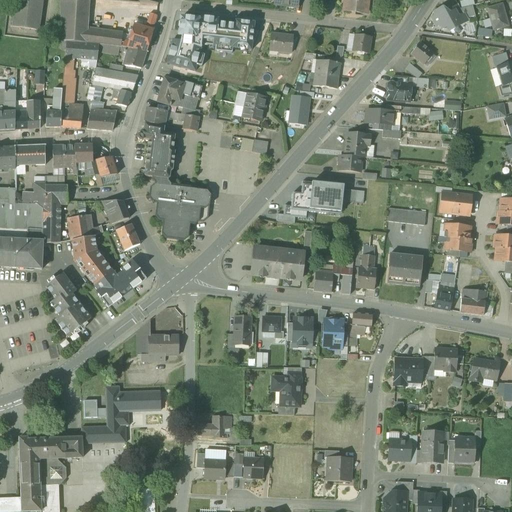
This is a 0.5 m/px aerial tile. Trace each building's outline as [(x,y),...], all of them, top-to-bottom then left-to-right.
[(14,0),(10,27),(37,32),(41,0),(14,0)] [(66,42),(86,44),(87,31),(88,0),(60,0),(61,42),(66,42)] [(345,0),(344,11),(366,14),(367,0),(345,0)] [(467,0),(460,2),(462,9),(472,6),(474,6),(472,0),(467,0)] [(454,11),(457,18),(463,15),(460,10),(457,5),(451,8),(453,12),(454,11)] [(460,10),(463,15),(465,19),(475,16),(472,6),(462,9),(460,10)] [(508,26),(502,9),(499,10),(498,6),(487,9),(490,19),(492,27),(493,30),(508,26)] [(467,22),(465,19),(463,15),(457,18),(454,11),(453,12),(449,14),(442,9),(433,13),(435,17),(432,19),(436,26),(440,25),(442,29),(446,27),(449,31),(467,22)] [(145,28),(153,30),(157,16),(149,14),(147,22),(145,28)] [(250,57),(253,47),(252,47),(252,48),(251,48),(253,31),(254,24),(235,22),(234,25),(218,24),(218,19),(198,17),(198,20),(197,25),(198,25),(197,34),(196,34),(196,38),(191,38),(182,37),(183,37),(178,36),(177,42),(172,41),(165,65),(189,71),(191,65),(196,67),(199,55),(201,48),(200,48),(201,46),(208,47),(208,45),(215,45),(215,47),(232,49),(236,50),(236,46),(247,47),(247,51),(245,51),(244,56),(250,57)] [(179,32),(178,36),(183,37),(182,37),(191,38),(196,38),(196,34),(197,34),(198,25),(197,25),(198,20),(193,20),(193,19),(185,18),(185,19),(180,18),(179,23),(178,32),(179,32)] [(136,19),(134,25),(145,28),(147,22),(136,19)] [(484,29),(492,27),(490,19),(482,21),(484,29)] [(134,25),(129,42),(126,48),(129,49),(146,52),(153,31),(153,30),(145,28),(134,25)] [(477,36),(490,38),(491,31),(478,29),(477,36)] [(113,35),(87,31),(86,44),(99,44),(111,46),(113,35)] [(113,35),(111,46),(119,47),(120,48),(122,40),(122,36),(113,35)] [(277,52),(291,53),(293,37),(282,36),(282,37),(271,36),(272,35),(270,35),(269,51),(270,51),(270,48),(277,49),(277,52)] [(346,52),(353,53),(355,36),(348,35),(346,52)] [(353,53),(368,54),(369,44),(368,44),(369,38),(355,36),(353,53)] [(120,48),(126,48),(129,42),(122,40),(120,48)] [(97,61),(98,52),(99,44),(86,44),(66,42),(64,58),(73,59),(81,60),(97,61)] [(411,54),(424,65),(433,54),(420,43),(411,54)] [(111,46),(99,44),(98,52),(117,56),(118,51),(119,47),(111,46)] [(335,58),(342,59),(344,48),(336,47),(335,58)] [(146,52),(129,49),(128,53),(125,65),(125,67),(141,69),(146,52)] [(496,68),(506,65),(503,54),(491,58),(494,69),(496,69),(496,68)] [(62,78),(71,79),(72,71),(73,59),(64,58),(62,78)] [(96,69),(97,61),(81,60),(80,68),(96,69)] [(318,61),(316,74),(338,77),(339,64),(318,61)] [(509,95),(506,85),(511,83),(511,63),(506,65),(496,68),(496,69),(498,68),(503,85),(501,86),(501,87),(498,87),(501,97),(509,95)] [(405,70),(417,79),(422,74),(409,64),(405,70)] [(109,71),(122,73),(123,67),(110,65),(109,71)] [(93,82),(92,88),(95,89),(93,98),(92,101),(90,110),(95,111),(95,109),(97,109),(99,102),(103,88),(105,71),(96,69),(93,82)] [(35,84),(44,85),(44,72),(35,71),(35,84)] [(112,72),(105,71),(103,88),(109,89),(112,72)] [(125,75),(112,72),(109,89),(113,90),(121,91),(125,75)] [(336,90),(338,77),(316,74),(315,87),(336,90)] [(138,77),(125,75),(121,91),(131,94),(138,77)] [(60,104),(71,104),(72,79),(71,79),(62,78),(61,90),(60,104)] [(164,79),(159,96),(157,102),(157,103),(168,106),(170,100),(178,103),(183,86),(180,85),(175,84),(175,83),(164,79)] [(417,88),(427,89),(428,80),(417,79),(417,88)] [(186,109),(193,110),(196,100),(198,100),(201,87),(181,82),(180,85),(183,86),(178,103),(177,107),(182,109),(185,110),(186,109)] [(409,102),(410,94),(406,93),(407,85),(392,84),(389,84),(387,86),(386,89),(388,91),(388,92),(387,94),(386,98),(388,101),(406,102),(406,103),(407,103),(407,102),(409,102)] [(302,92),(314,93),(315,87),(308,86),(303,85),(302,92)] [(47,108),(47,112),(60,114),(60,109),(60,104),(61,90),(54,90),(53,99),(52,107),(47,107),(47,108)] [(121,91),(113,90),(112,98),(118,100),(121,91)] [(5,95),(5,103),(15,102),(15,93),(15,91),(13,91),(7,91),(5,95)] [(116,105),(126,108),(131,94),(121,91),(118,100),(116,105)] [(237,92),(234,104),(244,107),(247,95),(237,92)] [(247,95),(244,107),(264,111),(265,107),(264,107),(266,99),(247,95)] [(292,97),(289,124),(305,126),(309,99),(299,98),(292,97)] [(47,108),(47,107),(52,107),(53,99),(43,99),(43,102),(47,108)] [(15,107),(15,102),(5,103),(4,113),(15,113),(15,107)] [(26,102),(26,107),(27,130),(39,129),(39,116),(39,105),(32,105),(32,103),(26,102)] [(95,109),(95,111),(102,111),(104,103),(99,102),(97,109),(95,109)] [(444,102),(443,111),(460,112),(461,103),(444,102)] [(242,119),(244,107),(234,104),(232,116),(233,117),(240,118),(242,119)] [(486,107),(489,120),(505,117),(502,104),(486,107)] [(26,107),(22,107),(15,107),(15,113),(15,131),(27,130),(26,107)] [(264,115),(264,111),(244,107),(242,119),(260,123),(262,115),(264,115)] [(80,130),(82,111),(71,110),(60,109),(60,114),(60,128),(80,130)] [(144,123),(164,127),(167,112),(147,109),(144,123)] [(180,115),(185,116),(184,123),(183,130),(196,132),(198,118),(199,111),(193,110),(186,109),(185,110),(182,109),(180,115)] [(86,130),(99,131),(102,111),(95,111),(90,110),(86,130)] [(115,113),(102,111),(99,131),(110,132),(115,113)] [(374,125),(392,126),(393,114),(393,113),(385,113),(374,112),(366,111),(365,124),(374,125)] [(430,113),(427,114),(427,116),(429,122),(443,120),(441,111),(430,113)] [(60,128),(60,114),(47,112),(45,128),(60,128)] [(217,113),(210,112),(209,120),(216,121),(217,113)] [(0,113),(0,131),(15,131),(15,113),(4,113),(0,113)] [(171,121),(184,123),(185,116),(180,115),(173,113),(171,121)] [(399,132),(400,114),(393,114),(392,126),(392,132),(399,132)] [(240,118),(233,117),(231,124),(239,125),(240,118)] [(152,203),(157,203),(200,209),(204,209),(209,206),(210,196),(206,192),(170,187),(170,185),(167,181),(168,180),(169,178),(170,172),(172,171),(175,152),(173,150),(175,136),(173,134),(164,133),(164,127),(144,123),(143,131),(141,130),(139,132),(139,135),(137,136),(137,139),(139,141),(142,142),(143,140),(148,141),(144,175),(145,177),(152,178),(152,180),(155,184),(155,185),(150,189),(149,198),(152,203)] [(382,138),(400,140),(400,132),(399,132),(392,132),(382,131),(382,138)] [(361,158),(364,158),(365,146),(369,146),(370,137),(347,135),(346,136),(347,136),(347,140),(346,140),(344,157),(361,158)] [(253,141),(242,139),(240,150),(251,153),(253,141)] [(254,141),(253,146),(267,149),(268,143),(254,141)] [(52,147),(53,169),(58,169),(64,169),(76,168),(76,163),(75,146),(52,147)] [(75,146),(76,163),(90,163),(92,163),(91,162),(91,146),(75,146)] [(265,156),(267,149),(253,146),(252,153),(264,155),(265,156)] [(373,147),(369,146),(365,146),(364,158),(372,159),(373,147)] [(14,149),(15,167),(25,166),(45,166),(45,147),(14,148),(14,149)] [(359,174),(361,158),(344,157),(340,156),(338,172),(359,174)] [(100,175),(101,177),(115,175),(116,175),(111,158),(97,161),(100,175)] [(86,171),(87,177),(94,176),(100,175),(96,163),(92,163),(90,163),(90,166),(86,166),(84,170),(84,171),(86,171)] [(25,175),(25,166),(15,167),(15,170),(15,176),(25,175)] [(381,169),(381,178),(390,179),(391,170),(381,169)] [(103,186),(101,177),(100,175),(94,176),(96,186),(103,186)] [(115,175),(101,177),(103,186),(116,183),(115,175)] [(45,187),(58,187),(58,177),(53,177),(47,177),(45,177),(45,179),(45,184),(45,187)] [(309,210),(311,183),(302,182),(300,195),(292,194),(291,207),(290,211),(306,213),(328,215),(328,212),(309,210)] [(343,190),(343,184),(326,182),(326,184),(311,183),(309,210),(328,212),(328,206),(341,207),(342,202),(343,190)] [(45,187),(45,184),(44,184),(33,184),(33,193),(34,198),(36,197),(36,205),(43,205),(45,205),(45,187)] [(58,187),(45,187),(45,205),(59,206),(67,203),(67,202),(67,187),(64,187),(58,187)] [(22,204),(15,204),(15,189),(0,188),(0,239),(43,242),(43,224),(43,206),(43,205),(36,205),(22,204)] [(364,192),(343,190),(342,202),(363,204),(364,192)] [(33,193),(23,193),(22,204),(36,205),(36,197),(34,198),(33,193)] [(444,213),(468,216),(469,212),(467,209),(469,197),(451,195),(442,194),(440,204),(445,204),(444,213)] [(500,200),(499,213),(511,213),(511,201),(510,201),(500,200)] [(77,202),(78,214),(86,213),(84,202),(77,202)] [(107,214),(112,225),(129,219),(122,202),(102,202),(106,215),(107,214)] [(194,225),(198,222),(200,209),(157,203),(155,216),(159,221),(163,221),(161,234),(165,239),(183,241),(188,238),(189,225),(194,225)] [(43,242),(43,245),(52,244),(56,244),(57,244),(59,243),(59,206),(45,205),(43,205),(43,206),(43,224),(43,242)] [(204,209),(200,209),(198,222),(203,222),(207,219),(209,206),(204,209)] [(290,211),(291,207),(284,206),(283,215),(283,217),(295,218),(306,219),(306,213),(290,211)] [(386,222),(424,227),(425,213),(388,209),(386,222)] [(511,213),(499,213),(498,213),(496,225),(507,226),(511,226),(511,213)] [(294,224),(295,218),(283,217),(283,215),(277,215),(276,222),(294,224)] [(67,219),(71,241),(89,238),(92,237),(95,236),(95,237),(103,233),(101,226),(98,227),(93,229),(88,230),(86,216),(76,218),(67,219)] [(123,250),(124,252),(125,251),(139,245),(131,225),(116,232),(123,250)] [(440,225),(438,237),(443,238),(444,232),(446,231),(447,226),(440,225)] [(460,252),(469,253),(471,241),(468,240),(470,228),(460,227),(447,226),(446,231),(444,232),(443,238),(446,238),(445,243),(447,245),(447,250),(460,252)] [(303,250),(310,250),(312,232),(305,232),(303,250)] [(74,261),(94,287),(113,272),(97,251),(95,237),(95,236),(92,237),(89,238),(71,241),(74,261)] [(493,248),(496,249),(511,250),(511,238),(505,238),(494,237),(493,248)] [(0,268),(41,270),(42,245),(43,245),(43,242),(0,239),(0,268)] [(293,280),(299,281),(301,280),(303,255),(302,253),(296,252),(294,254),(290,253),(289,252),(283,251),(281,248),(276,248),(273,250),(255,248),(254,249),(251,274),(252,276),(259,277),(260,275),(264,276),(265,277),(286,280),(288,278),(291,279),(293,280)] [(511,250),(496,249),(495,261),(505,262),(511,262),(511,250)] [(395,281),(402,282),(405,256),(389,255),(386,282),(394,283),(395,281)] [(421,258),(405,256),(402,282),(409,283),(409,285),(418,286),(421,258)] [(107,308),(146,279),(132,261),(120,270),(122,272),(116,277),(113,272),(94,287),(97,291),(95,293),(107,308)] [(342,294),(350,295),(353,262),(350,262),(349,270),(345,270),(333,269),(332,274),(333,275),(339,276),(344,276),(342,294)] [(322,265),(321,273),(332,274),(333,269),(333,266),(322,265)] [(356,288),(365,289),(367,269),(361,269),(358,269),(356,288)] [(373,270),(367,269),(365,289),(374,290),(376,270),(373,270)] [(331,293),(332,283),(333,275),(332,274),(321,273),(315,273),(313,292),(331,293)] [(54,321),(67,338),(91,319),(72,295),(76,292),(63,274),(45,287),(55,300),(50,304),(59,317),(54,321)] [(445,283),(454,284),(455,276),(439,274),(439,276),(439,283),(445,283)] [(452,297),(453,289),(444,287),(438,286),(437,295),(452,297)] [(459,314),(482,316),(483,316),(484,303),(486,293),(462,290),(459,314)] [(434,309),(450,312),(452,297),(437,295),(434,309)] [(493,304),(484,303),(483,316),(482,316),(482,317),(491,318),(493,304)] [(318,324),(324,324),(324,320),(326,312),(318,311),(318,324)] [(365,328),(370,328),(372,316),(353,314),(352,326),(351,326),(356,327),(365,328)] [(249,346),(250,319),(234,318),(234,335),(233,345),(234,345),(249,346)] [(262,332),(274,333),(280,333),(280,318),(262,318),(262,332)] [(292,344),(311,345),(311,343),(311,331),(312,322),(306,322),(306,320),(299,319),(299,322),(293,321),(293,324),(292,342),(292,344)] [(329,350),(335,350),(337,348),(340,348),(341,348),(342,336),(342,321),(337,321),(336,320),(330,319),(329,320),(324,320),(324,324),(323,348),(327,348),(329,350)] [(148,323),(140,329),(140,356),(148,356),(148,337),(148,323)] [(348,326),(348,339),(352,339),(356,339),(356,336),(356,327),(351,326),(352,326),(348,326)] [(356,327),(356,336),(364,336),(365,328),(356,327)] [(148,362),(148,356),(140,356),(140,329),(135,333),(135,362),(148,362)] [(148,337),(148,356),(158,356),(165,356),(178,356),(177,337),(148,337)] [(445,373),(455,374),(455,365),(456,350),(446,350),(446,352),(434,351),(433,358),(433,369),(434,369),(445,369),(445,373)] [(463,350),(456,350),(455,365),(463,365),(463,350)] [(256,368),(268,368),(268,354),(256,353),(256,368)] [(420,382),(421,377),(421,371),(421,361),(394,360),(393,387),(404,387),(404,381),(420,382)] [(482,379),(483,377),(482,377),(485,361),(474,360),(471,382),(482,384),(482,379)] [(492,362),(485,361),(482,377),(483,377),(482,379),(493,381),(496,381),(499,365),(492,364),(492,362)] [(445,378),(445,373),(445,369),(434,369),(434,371),(433,377),(445,378)] [(294,407),(299,407),(300,379),(299,379),(299,376),(299,375),(288,375),(288,379),(272,378),(272,391),(281,391),(280,405),(280,406),(294,407)] [(453,377),(451,386),(459,388),(462,380),(453,377)] [(482,379),(482,384),(481,386),(492,388),(493,381),(482,379)] [(504,396),(505,384),(497,384),(496,396),(504,396)] [(160,392),(118,394),(118,388),(106,388),(106,409),(106,413),(107,418),(107,421),(107,427),(125,426),(125,427),(127,427),(127,412),(161,411),(160,392)] [(84,418),(107,418),(106,413),(106,409),(96,410),(96,401),(84,401),(84,418)] [(278,416),(294,416),(294,407),(280,406),(280,405),(278,405),(278,416)] [(214,439),(227,439),(227,434),(223,435),(223,429),(231,430),(231,417),(212,417),(212,425),(197,424),(197,436),(214,437),(214,439)] [(81,428),(81,438),(81,445),(125,443),(125,427),(125,426),(107,427),(81,428)] [(388,432),(388,441),(390,441),(396,441),(399,441),(399,432),(388,432)] [(422,462),(442,463),(442,446),(443,433),(442,433),(442,435),(424,434),(424,432),(423,432),(422,451),(421,462),(422,462)] [(56,459),(66,459),(66,439),(27,440),(27,438),(18,438),(20,498),(20,511),(34,511),(36,511),(40,511),(39,460),(56,459)] [(82,452),(81,445),(81,438),(66,439),(66,459),(82,459),(82,452)] [(454,463),(473,464),(474,447),(474,441),(464,440),(464,443),(455,443),(456,440),(455,440),(454,447),(454,463)] [(409,462),(410,462),(410,444),(410,441),(399,441),(396,441),(396,444),(390,444),(390,441),(388,441),(388,462),(409,462)] [(204,455),(204,461),(225,462),(225,452),(205,451),(204,455)] [(196,469),(204,469),(204,461),(204,455),(197,454),(196,469)] [(327,481),(350,482),(350,473),(348,473),(349,459),(338,458),(328,458),(328,466),(327,466),(327,481)] [(56,461),(56,459),(39,460),(40,511),(50,510),(49,486),(58,486),(58,485),(63,480),(63,467),(56,461)] [(242,478),(261,479),(262,460),(254,460),(243,459),(242,478)] [(224,480),(225,462),(204,461),(204,469),(203,479),(224,480)] [(406,494),(412,494),(412,491),(413,483),(397,483),(396,493),(406,493),(406,494)] [(59,511),(58,486),(49,486),(50,510),(50,511),(59,511)] [(140,489),(141,511),(154,511),(154,488),(140,489)] [(405,511),(406,494),(406,493),(396,493),(391,493),(391,494),(390,494),(386,497),(386,498),(385,498),(384,499),(384,504),(384,506),(384,511),(405,511)] [(417,511),(428,511),(429,495),(419,494),(418,494),(418,505),(417,511)] [(439,495),(429,495),(428,511),(439,511),(440,506),(440,495),(439,495)] [(0,511),(20,511),(20,498),(5,499),(0,498),(0,511)] [(471,511),(472,501),(453,501),(452,511),(471,511)]
